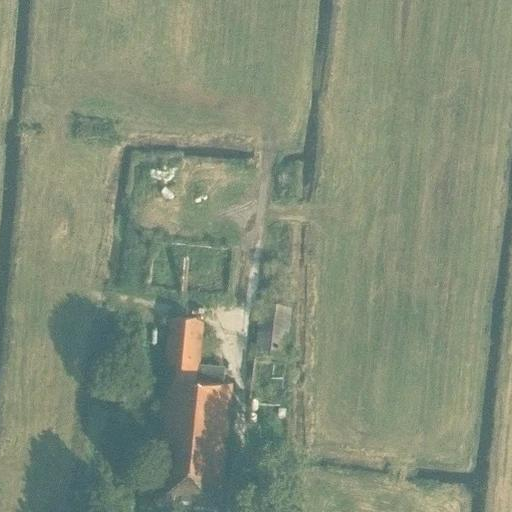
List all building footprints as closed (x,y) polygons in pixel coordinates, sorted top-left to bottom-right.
[(207,213),(234,216),(237,181),(210,178),(207,213)] [(284,364),(290,313),(261,310),(255,360),(284,364)] [(160,461),(155,508),(196,511),(219,511),(232,388),(223,388),(225,373),(200,371),(205,329),(169,325),(155,460),(160,461)] [(279,408),(284,366),(254,363),(249,405),(279,408)] [(147,443),(132,441),(130,458),(145,460),(147,443)]
